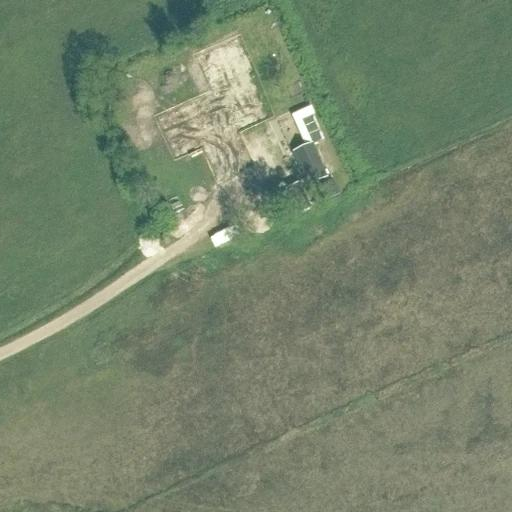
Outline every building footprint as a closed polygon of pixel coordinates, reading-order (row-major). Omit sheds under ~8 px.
[(216,96),(161,122),(178,158),(205,146),(221,180),(250,167),(236,138),(234,132),(241,129),(243,128),(252,124),(262,119),(251,95),(242,75),(249,72),(235,43),(200,60),(209,80),(212,87),(214,92),(216,96)] [(310,106),(292,114),(305,145),(321,139),(310,113),(312,113),(310,106)] [(245,138),(266,201),(302,188),(281,125),(245,138)] [(308,186),(327,178),(312,143),(293,151),(308,186)] [(165,248),(172,245),(168,236),(162,238),(165,248)]
